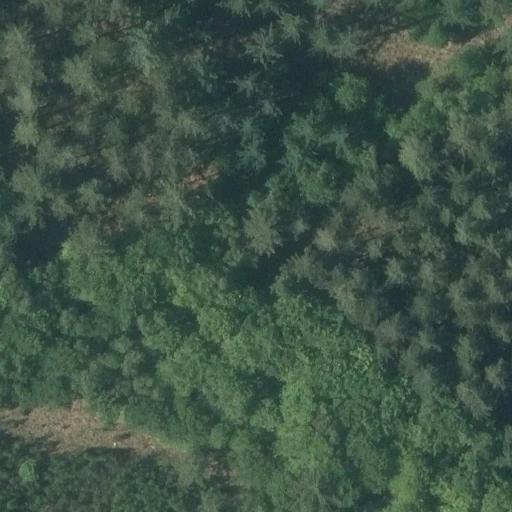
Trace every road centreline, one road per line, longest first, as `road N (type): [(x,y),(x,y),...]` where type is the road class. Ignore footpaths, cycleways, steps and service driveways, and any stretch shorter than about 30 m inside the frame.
road 1 (track): [(231,225),(263,274),(511,422)]
road 2 (track): [(231,225),(511,97)]
road 3 (track): [(114,0),(231,225)]
road 4 (track): [(231,225),(145,254),(0,269)]
